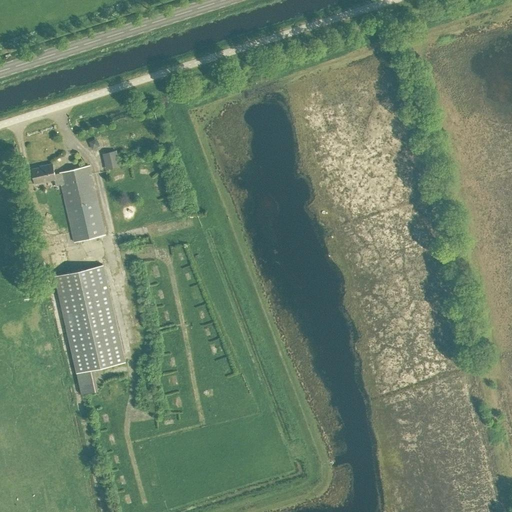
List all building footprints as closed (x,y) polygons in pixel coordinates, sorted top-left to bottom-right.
[(93,146),(101,145),(100,138),(92,139),(93,146)] [(120,149),(105,151),(108,167),(122,165),(120,149)] [(142,173),(153,173),(153,163),(143,163),(142,173)] [(35,184),(54,179),(55,179),(54,173),(52,164),(43,165),(44,166),(32,169),(35,184)] [(99,389),(95,367),(128,361),(109,263),(60,273),(83,392),(99,389)] [(162,312),(164,321),(174,319),(172,309),(162,312)] [(38,348),(49,344),(41,322),(30,325),(38,348)] [(166,415),(167,424),(175,423),(173,413),(166,415)]
